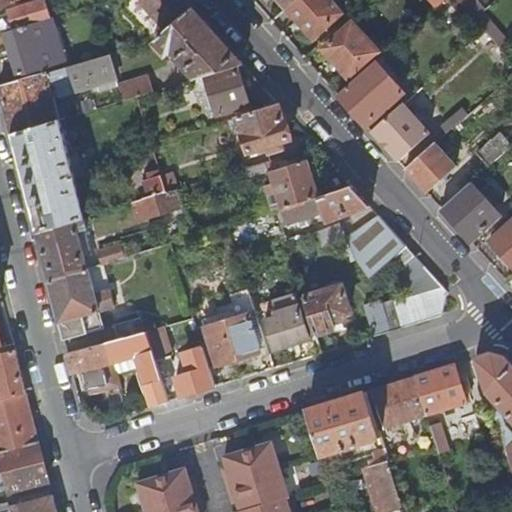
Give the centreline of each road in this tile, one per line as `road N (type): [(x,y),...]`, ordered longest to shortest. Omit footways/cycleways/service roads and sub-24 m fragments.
road 1 (residential): [(68,457),(502,317)]
road 2 (residential): [(502,317),(217,0)]
road 3 (residential): [(0,187),(68,457)]
